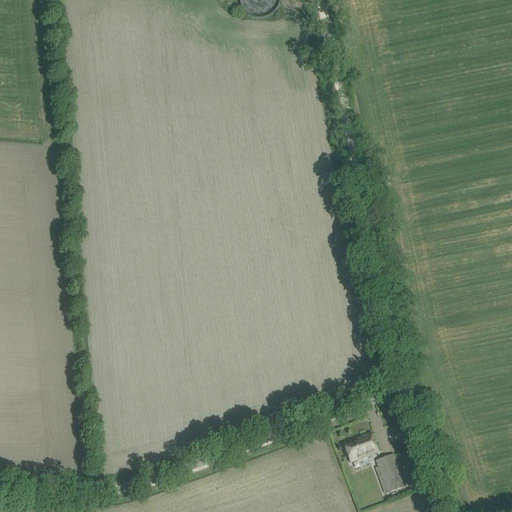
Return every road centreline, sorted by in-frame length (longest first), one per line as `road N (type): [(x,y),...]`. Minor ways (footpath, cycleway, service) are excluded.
road 1 (unclassified): [(0,495),(136,488),(412,386)]
road 2 (track): [(324,0),(412,386)]
road 3 (unclassified): [(455,511),(412,386)]
